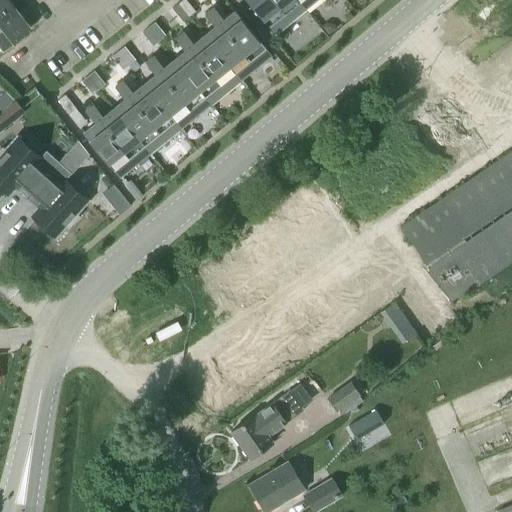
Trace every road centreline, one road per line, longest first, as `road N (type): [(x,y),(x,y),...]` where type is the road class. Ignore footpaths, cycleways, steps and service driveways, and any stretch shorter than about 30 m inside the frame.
road 1 (tertiary): [(59,329),(100,282),(403,18)]
road 2 (residential): [(140,395),(336,266),(374,257),(510,168)]
road 3 (residential): [(189,511),(173,443),(140,395)]
road 4 (residential): [(403,18),(476,122)]
